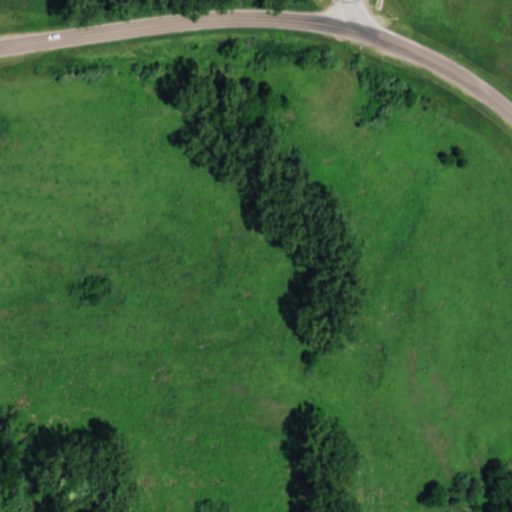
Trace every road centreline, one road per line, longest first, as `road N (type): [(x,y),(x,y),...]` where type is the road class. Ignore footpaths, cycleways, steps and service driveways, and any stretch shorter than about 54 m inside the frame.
road 1 (tertiary): [(348,31),(297,20),(208,18),(0,46)]
road 2 (tertiary): [(511,112),(420,55),(348,31)]
